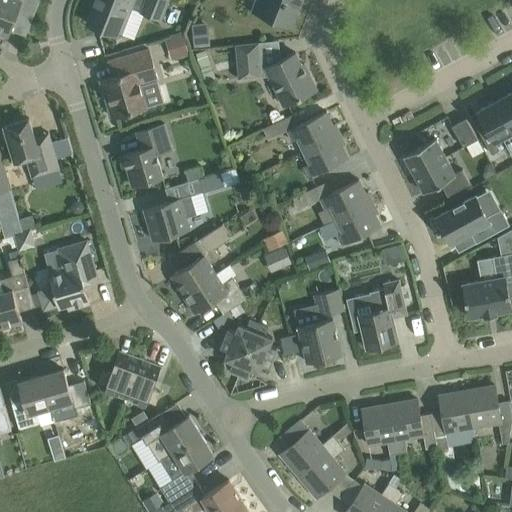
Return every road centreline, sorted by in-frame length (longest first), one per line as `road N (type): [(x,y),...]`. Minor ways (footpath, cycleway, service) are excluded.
road 1 (residential): [(449,361),(397,195),(362,123)]
road 2 (residential): [(141,312),(70,85)]
road 3 (residential): [(232,415),(449,361)]
road 4 (residential): [(511,38),(362,123)]
road 5 (residential): [(0,354),(141,312)]
road 6 (residential): [(232,415),(173,339),(141,312)]
road 7 (residential): [(362,123),(323,37),(332,0)]
